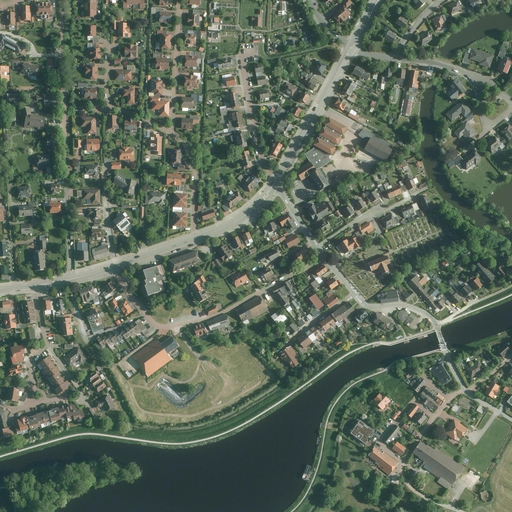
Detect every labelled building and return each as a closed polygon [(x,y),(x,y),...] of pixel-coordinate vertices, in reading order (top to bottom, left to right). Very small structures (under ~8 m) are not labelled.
[(348,0),(345,0),(341,3),(346,8),(351,3),(348,0)] [(426,2),(424,0),(410,0),(419,9),(426,2)] [(457,2),(447,6),(451,15),(461,11),(460,7),(457,2)] [(37,11),(37,16),(41,16),(41,19),(42,20),(44,19),(45,19),(46,19),(48,19),(49,19),(48,15),(52,15),(52,11),(52,4),(49,4),(40,4),(37,5),(37,11)] [(350,14),(343,6),(331,16),(338,24),(339,23),(340,24),(344,20),(344,19),(350,14)] [(22,17),(22,21),(30,21),(31,21),(31,18),(31,13),(30,13),(29,7),(22,7),(23,13),(22,13),(22,17)] [(95,15),(96,8),(85,7),(85,19),(93,19),(93,22),(99,22),(99,15),(95,15)] [(195,16),(189,16),(189,28),(201,29),(201,15),(203,15),(203,11),(195,11),(195,16)] [(6,18),(6,26),(14,25),(15,25),(15,23),(15,19),(14,19),(14,13),(7,13),(7,18),(6,18)] [(160,15),(159,22),(165,22),(165,26),(168,26),(168,23),(171,23),(172,13),(163,13),(160,13),(160,15)] [(254,17),(253,20),(256,21),(256,27),(262,27),(263,18),(257,18),(254,17)] [(407,22),(400,17),(395,24),(402,29),(407,22)] [(440,17),(432,21),(437,31),(445,27),(443,22),(440,17)] [(129,23),(118,22),(117,39),(128,39),(129,23)] [(97,26),(85,26),(85,39),(92,39),(92,44),(99,44),(99,37),(96,37),(97,26)] [(166,31),(155,31),(155,36),(158,36),(158,50),(170,51),(171,36),(166,36),(166,31)] [(196,35),(186,35),(185,45),(197,46),(198,39),(202,39),(202,32),(196,32),(196,35)] [(396,37),(388,32),(384,39),(392,44),(396,37)] [(312,33),(301,37),(303,43),(314,39),(312,33)] [(432,41),(428,33),(417,38),(421,46),(432,41)] [(2,35),(0,37),(0,49),(1,49),(2,50),(5,46),(19,53),(20,54),(23,47),(2,35)] [(90,48),(90,61),(102,61),(102,48),(100,48),(100,44),(99,44),(92,44),(92,48),(90,48)] [(137,47),(125,46),(125,58),(137,58),(137,47)] [(493,56),(473,50),(471,55),(469,60),(470,60),(480,63),(479,65),(489,69),(493,56)] [(161,54),(152,53),(151,58),(155,58),(154,70),(168,71),(169,58),(161,57),(161,54)] [(195,57),(186,56),(185,67),(198,68),(199,59),(202,59),(203,53),(195,53),(195,57)] [(469,60),(471,55),(467,53),(464,57),(462,64),(468,66),(470,60),(469,60)] [(506,62),(502,60),(497,71),(507,75),(511,65),(511,60),(507,58),(506,62)] [(232,59),(218,62),(220,70),(234,67),(232,59)] [(319,60),(313,72),(322,77),(328,66),(319,60)] [(39,67),(21,64),(19,73),(26,74),(26,76),(38,78),(39,67)] [(95,64),(86,64),(86,81),(100,80),(99,67),(95,67),(95,64)] [(264,70),(265,75),(266,74),(272,73),(271,69),(265,70),(264,64),(255,65),(256,72),(264,70)] [(115,70),(114,81),(131,82),(131,73),(134,73),(134,66),(127,66),(127,70),(115,70)] [(352,74),(360,79),(361,77),(367,81),(370,76),(364,72),(356,67),(352,74)] [(391,78),(392,70),(384,69),(384,78),(391,78)] [(404,87),(405,71),(397,70),(396,86),(404,87)] [(416,83),(418,73),(410,71),(408,82),(409,82),(408,88),(417,90),(418,83),(416,83)] [(233,73),(223,75),(224,81),(227,81),(228,87),(238,85),(236,76),(234,76),(233,73)] [(193,77),(185,76),(184,87),(198,88),(199,78),(201,78),(201,74),(194,74),(193,77)] [(266,74),(265,75),(265,77),(257,78),(258,85),(267,84),(266,74)] [(319,83),(307,76),(305,81),(309,84),(307,87),(314,91),(319,83)] [(163,81),(150,80),(149,93),(154,94),(154,96),(162,97),(163,81)] [(299,87),(287,80),(283,86),(286,88),(284,92),(293,97),(299,87)] [(348,81),(345,87),(352,91),(355,85),(348,81)] [(465,91),(456,81),(454,82),(450,86),(453,90),(447,95),(452,102),(465,91)] [(87,83),(77,83),(77,88),(85,88),(85,99),(99,99),(99,88),(87,88),(87,83)] [(125,106),(134,106),(135,87),(127,87),(127,91),(122,91),(122,99),(125,99),(125,106)] [(342,93),(349,97),(352,91),(345,87),(342,93)] [(270,89),(259,91),(261,102),(267,102),(266,98),(272,97),(270,89)] [(311,96),(303,91),(298,100),(306,105),(311,96)] [(229,95),(231,102),(239,100),(238,94),(229,95)] [(192,99),(182,98),(182,108),(194,109),(195,101),(200,102),(200,96),(192,95),(192,99)] [(20,96),(7,96),(7,105),(20,105),(20,96)] [(160,98),(149,97),(148,102),(151,102),(150,110),(159,111),(158,116),(168,117),(169,101),(160,100),(160,98)] [(339,98),(336,102),(348,109),(350,105),(347,103),(348,103),(339,98)] [(58,99),(43,100),(43,108),(48,108),(48,115),(56,114),(56,109),(59,109),(58,99)] [(239,100),(231,102),(232,108),(241,106),(239,100)] [(408,117),(411,102),(405,100),(402,116),(408,117)] [(346,112),(348,109),(336,102),(334,107),(342,112),(343,111),(346,112)] [(462,102),(446,115),(451,122),(461,114),(464,118),(465,118),(470,113),(471,112),(462,102)] [(227,106),(220,108),(222,116),(229,114),(227,106)] [(287,111),(279,106),(277,110),(273,107),(270,112),(284,121),(287,116),(284,115),(287,111)] [(29,107),(20,109),(22,119),(27,117),(27,116),(32,117),(29,107)] [(293,112),(289,110),(287,115),(293,118),(294,116),(299,119),(303,111),(295,107),(293,112)] [(242,113),(231,116),(232,121),(244,119),(242,113)] [(38,130),(43,131),(46,117),(32,115),(32,117),(27,116),(27,117),(25,127),(31,128),(31,127),(38,128),(38,130)] [(191,120),(183,119),(182,129),(194,130),(194,120),(200,120),(200,116),(191,115),(191,120)] [(120,116),(108,116),(108,129),(120,129),(120,116)] [(98,117),(81,117),(82,130),(88,129),(88,136),(97,135),(97,138),(101,138),(101,128),(99,128),(98,117)] [(314,148),(305,155),(310,163),(305,167),(296,173),(299,177),(302,180),(309,176),(320,192),(331,186),(319,169),(331,162),(330,160),(330,159),(348,127),(330,118),(330,119),(314,148)] [(245,125),(244,119),(232,121),(227,122),(229,129),(245,125)] [(138,121),(125,120),(125,130),(138,131),(138,129),(142,129),(142,123),(138,123),(138,121)] [(280,126),(289,131),(292,126),(284,121),(280,126)] [(458,131),(454,134),(459,140),(463,136),(468,142),(477,135),(467,123),(463,125),(458,130),(458,131)] [(511,146),(511,128),(509,125),(500,133),(511,146)] [(289,131),(280,126),(277,130),(271,127),(267,133),(273,137),(277,131),(286,136),(289,131)] [(365,149),(364,150),(386,162),(393,148),(392,147),(393,145),(364,128),(359,135),(363,138),(359,146),(360,146),(365,149)] [(151,131),(145,131),(145,140),(150,140),(150,153),(155,153),(155,156),(163,156),(163,136),(159,135),(159,133),(151,133),(151,131)] [(238,141),(248,139),(247,131),(230,134),(232,142),(238,141)] [(47,135),(48,143),(60,142),(59,134),(47,135)] [(495,138),(485,146),(492,154),(502,145),(495,138)] [(250,146),(248,139),(238,141),(239,149),(250,146)] [(102,140),(88,140),(88,153),(102,152),(102,140)] [(276,142),(270,153),(277,157),(283,146),(276,142)] [(122,149),(119,150),(120,161),(134,161),(134,149),(129,149),(129,147),(122,147),(122,149)] [(184,151),(172,151),(171,165),(178,166),(178,170),(186,171),(186,163),(183,163),(184,151)] [(242,161),(251,158),(250,151),(240,154),(242,161)] [(463,162),(460,164),(466,171),(474,165),(476,166),(481,162),(479,160),(480,159),(475,152),(463,162)] [(53,156),(38,156),(39,167),(53,167),(52,160),(58,160),(57,153),(53,154),(53,156)] [(458,167),(460,164),(463,162),(459,156),(453,161),(458,167)] [(254,166),(251,158),(242,161),(244,169),(254,166)] [(395,164),(397,169),(400,168),(401,171),(409,168),(406,160),(395,164)] [(100,166),(86,167),(86,178),(96,178),(96,176),(100,176),(100,166)] [(250,168),(244,174),(248,179),(251,176),(253,174),(257,173),(258,177),(263,176),(262,170),(254,172),(250,168)] [(127,180),(118,174),(112,182),(126,191),(125,195),(134,197),(138,183),(127,180)] [(183,175),(168,175),(167,186),(182,187),(181,190),(187,190),(188,185),(182,184),(183,175)] [(247,180),(255,188),(259,183),(251,176),(248,179),(247,180)] [(406,182),(410,190),(416,187),(413,179),(406,182)] [(251,193),(255,188),(247,180),(243,186),(251,193)] [(63,185),(53,186),(53,195),(63,194),(63,185)] [(398,185),(392,187),(396,196),(402,193),(398,185)] [(396,196),(392,187),(386,190),(390,199),(396,196)] [(33,188),(19,189),(19,200),(31,199),(31,195),(33,195),(33,188)] [(102,190),(78,190),(78,200),(90,199),(90,204),(103,204),(102,190)] [(239,191),(232,197),(237,204),(245,199),(239,191)] [(380,198),(375,191),(368,195),(371,199),(373,202),(380,198)] [(167,194),(151,192),(150,203),(157,203),(157,205),(166,206),(167,194)] [(235,206),(237,204),(232,197),(224,202),(232,213),(238,209),(235,206)] [(427,197),(420,200),(424,210),(432,207),(427,197)] [(359,210),(366,207),(361,199),(358,201),(356,198),(353,200),(359,210)] [(52,199),(46,199),(46,203),(51,203),(51,214),(63,214),(62,202),(52,202),(52,199)] [(30,206),(20,207),(21,217),(35,216),(34,207),(38,207),(38,201),(30,202),(30,206)] [(314,204),(307,209),(315,223),(323,218),(323,217),(336,209),(331,202),(325,205),(322,201),(315,205),(314,204)] [(411,205),(401,210),(405,218),(410,216),(409,213),(414,211),(411,205)] [(204,222),(211,219),(207,209),(204,210),(203,206),(198,206),(198,211),(202,212),(203,214),(201,214),(204,222)] [(343,211),(347,218),(354,214),(350,206),(343,211)] [(207,209),(211,219),(217,217),(214,207),(207,209)] [(102,208),(88,209),(88,216),(92,216),(92,219),(102,219),(102,208)] [(122,214),(112,222),(121,233),(131,224),(122,214)] [(391,214),(381,219),(386,228),(396,223),(391,214)] [(287,215),(278,220),(282,227),(285,225),(286,226),(288,225),(291,229),(296,227),(292,221),(291,221),(287,215)] [(34,225),(22,226),(22,235),(34,235),(33,226),(42,226),(41,220),(34,220),(34,225)] [(323,233),(330,228),(325,221),(318,226),(323,233)] [(274,222),(263,227),(266,234),(268,233),(270,237),(276,235),(275,232),(278,231),(274,222)] [(364,232),(373,227),(370,222),(360,228),(360,226),(357,228),(361,236),(364,234),(364,232)] [(100,227),(92,227),(92,238),(97,237),(97,240),(103,240),(103,229),(100,229),(100,227)] [(249,232),(243,235),(247,245),(250,244),(249,240),(252,239),(249,232)] [(285,240),(289,248),(300,242),(296,234),(285,240)] [(243,249),(239,237),(232,239),(233,242),(236,249),(239,247),(240,250),(243,249)] [(347,240),(339,245),(345,254),(355,248),(355,249),(361,246),(355,237),(348,242),(347,240)] [(44,252),(33,253),(34,272),(47,271),(46,252),(50,252),(50,241),(43,242),(44,252)] [(84,242),(78,242),(78,251),(81,251),(82,262),(89,262),(89,242),(84,242)] [(8,243),(0,243),(0,258),(9,258),(8,243)] [(107,244),(92,249),(96,261),(110,257),(107,244)] [(225,246),(218,251),(225,261),(232,256),(225,246)] [(174,257),(168,259),(172,272),(200,263),(196,250),(190,252),(182,254),(174,257)] [(276,250),(268,254),(271,261),(279,257),(276,250)] [(298,257),(300,261),(308,257),(304,250),(293,256),(295,259),(298,257)] [(386,256),(368,264),(372,272),(376,270),(378,273),(381,272),(381,275),(389,271),(386,265),(389,264),(386,256)] [(474,267),(482,277),(488,272),(480,262),(474,267)] [(162,264),(140,271),(143,281),(141,282),(143,286),(141,287),(144,297),(146,297),(167,290),(164,280),(165,279),(164,275),(166,274),(162,264)] [(8,265),(0,266),(1,275),(9,274),(8,265)] [(503,265),(496,271),(502,278),(507,272),(505,270),(506,269),(503,265)] [(315,279),(327,271),(324,266),(312,274),(315,279)] [(269,268),(263,272),(266,277),(266,279),(273,275),(269,268)] [(490,271),(488,272),(482,277),(488,284),(494,279),(493,277),(494,276),(490,271)] [(242,284),(248,280),(243,272),(237,274),(231,277),(237,287),(242,284)] [(203,276),(191,286),(201,302),(206,299),(204,296),(207,294),(201,284),(206,281),(203,276)] [(413,288),(416,292),(421,287),(428,281),(424,277),(423,278),(421,280),(417,276),(408,283),(410,285),(413,288)] [(472,277),(468,281),(476,291),(482,285),(479,281),(480,280),(478,278),(474,281),(472,277)] [(292,279),(287,282),(293,290),(298,287),(292,279)] [(327,283),(332,289),(338,285),(334,279),(327,283)] [(116,289),(111,282),(105,287),(107,290),(102,293),(105,297),(116,289)] [(282,284),(288,292),(293,290),(287,282),(282,284)] [(275,294),(280,290),(283,295),(288,292),(282,284),(277,287),(272,289),(275,294)] [(463,288),(460,291),(465,297),(472,292),(464,284),(462,286),(463,288)] [(92,286),(77,290),(81,303),(93,300),(94,303),(99,302),(97,293),(94,294),(92,286)] [(416,292),(424,301),(429,296),(426,292),(428,290),(426,288),(424,290),(421,287),(416,292)] [(429,306),(435,300),(433,298),(440,291),(438,288),(429,296),(424,301),(429,306)] [(280,290),(275,294),(286,309),(291,305),(283,295),(280,290)] [(404,297),(407,302),(415,295),(411,291),(408,294),(406,290),(402,293),(404,297)] [(382,297),(380,297),(380,304),(399,302),(396,291),(382,293),(382,297)] [(456,293),(450,299),(455,304),(461,299),(456,293)] [(324,305),(316,294),(310,299),(319,309),(324,305)] [(325,302),(330,308),(339,300),(335,294),(325,302)] [(435,300),(429,306),(434,311),(438,307),(440,309),(445,306),(443,304),(445,302),(443,301),(446,298),(442,294),(435,300)] [(146,297),(144,297),(139,299),(148,311),(153,307),(146,297)] [(244,306),(236,311),(242,322),(253,317),(253,318),(267,310),(259,297),(244,305),(244,306)] [(64,300),(56,301),(58,311),(65,310),(64,300)] [(114,310),(118,306),(113,300),(109,303),(114,310)] [(23,310),(35,308),(34,301),(22,303),(23,310)] [(51,301),(43,302),(44,311),(52,310),(51,301)] [(133,310),(125,301),(118,306),(126,316),(133,310)] [(346,304),(342,307),(348,315),(356,309),(353,305),(350,301),(346,304)] [(206,311),(208,315),(218,310),(216,306),(206,311)] [(342,307),(336,311),(342,319),(348,315),(342,307)] [(23,310),(24,316),(35,315),(35,308),(23,310)] [(90,312),(86,313),(89,321),(94,319),(98,318),(95,309),(89,311),(90,312)] [(354,318),(359,323),(367,315),(362,310),(356,315),(357,316),(354,318)] [(401,310),(398,312),(397,313),(396,315),(396,316),(397,318),(398,320),(399,321),(401,322),(403,322),(405,321),(406,320),(407,318),(408,316),(408,315),(407,313),(405,311),(404,310),(401,310)] [(271,316),(276,323),(283,317),(278,311),(271,316)] [(330,316),(336,324),(342,319),(336,311),(330,316)] [(378,326),(384,317),(377,313),(374,318),(371,322),(378,326)] [(411,314),(405,324),(410,327),(416,318),(411,314)] [(14,315),(5,316),(6,328),(16,327),(15,325),(14,315)] [(25,324),(36,322),(35,315),(24,316),(25,324)] [(227,315),(207,322),(211,331),(219,328),(219,330),(227,327),(229,331),(232,330),(227,315)] [(326,332),(331,328),(336,324),(330,316),(325,320),(320,324),(326,332)] [(371,322),(374,318),(370,316),(365,322),(370,324),(371,322)] [(378,326),(385,331),(387,328),(391,322),(391,321),(384,317),(378,326)] [(73,335),(71,319),(65,319),(61,320),(61,328),(65,328),(66,335),(73,335)] [(139,319),(134,322),(140,329),(144,336),(149,333),(139,319)] [(134,322),(130,326),(135,333),(140,329),(134,322)] [(97,326),(96,323),(90,325),(93,333),(103,329),(102,325),(97,326)] [(208,334),(208,332),(204,323),(193,327),(197,338),(208,334)] [(298,330),(293,323),(286,329),(288,332),(289,331),(292,335),(298,330)] [(320,324),(315,327),(321,335),(326,332),(320,324)] [(130,336),(135,333),(130,326),(125,329),(130,336)] [(310,331),(317,339),(321,335),(315,327),(310,331)] [(125,329),(120,333),(124,338),(125,340),(130,336),(125,329)] [(114,334),(118,340),(119,341),(124,338),(120,333),(119,331),(114,334)] [(310,331),(306,334),(312,343),(317,339),(310,331)] [(113,333),(108,336),(112,342),(113,343),(118,340),(114,334),(113,333)] [(306,334),(298,340),(304,348),(312,343),(306,334)] [(102,338),(106,343),(107,345),(112,342),(108,336),(107,335),(102,338)] [(102,338),(101,336),(96,340),(98,342),(101,347),(106,343),(102,338)] [(133,357),(147,376),(170,360),(167,355),(179,346),(172,336),(160,345),(156,340),(133,357)] [(101,347),(98,342),(95,344),(100,351),(103,349),(101,347)] [(505,344),(496,351),(503,359),(511,352),(505,344)] [(19,346),(11,348),(13,356),(11,356),(13,365),(24,361),(22,355),(25,354),(23,346),(20,347),(19,346)] [(79,347),(64,358),(70,366),(79,359),(81,363),(87,358),(79,347)] [(291,347),(279,354),(285,364),(289,362),(293,368),(299,363),(295,358),(297,356),(291,347)] [(49,357),(39,364),(43,369),(53,362),(49,357)] [(53,362),(43,369),(47,373),(56,367),(53,362)] [(478,362),(466,370),(471,378),(484,371),(478,362)] [(24,372),(23,365),(8,369),(9,376),(24,372)] [(411,365),(401,371),(406,380),(416,374),(411,365)] [(443,365),(431,372),(433,375),(435,375),(442,386),(452,380),(443,365)] [(56,367),(47,373),(51,379),(59,373),(60,372),(56,367)] [(89,377),(92,382),(91,382),(95,387),(99,392),(106,386),(103,382),(102,382),(99,377),(96,372),(89,377)] [(49,380),(52,385),(62,378),(59,373),(51,379),(49,380)] [(393,381),(386,373),(378,380),(385,388),(393,381)] [(417,376),(413,381),(421,387),(425,383),(417,376)] [(62,378),(52,385),(56,390),(65,383),(62,378)] [(494,378),(492,382),(484,394),(492,399),(500,388),(496,385),(499,381),(494,378)] [(421,387),(413,381),(409,385),(417,392),(421,387)] [(65,383),(56,390),(60,395),(69,388),(65,383)] [(402,383),(392,394),(401,403),(403,401),(407,405),(414,399),(409,394),(411,391),(402,383)] [(429,386),(424,392),(433,400),(439,394),(429,386)] [(424,392),(418,399),(435,413),(441,406),(433,400),(424,392)] [(433,400),(441,406),(448,399),(440,392),(439,394),(433,400)] [(379,394),(373,401),(376,403),(374,405),(382,412),(391,401),(384,395),(382,397),(379,394)] [(116,408),(110,396),(101,400),(102,401),(96,402),(97,408),(104,406),(108,412),(116,408)] [(422,411),(415,404),(406,414),(411,419),(412,418),(414,420),(421,413),(422,411)] [(453,404),(449,410),(456,415),(461,409),(453,404)] [(74,405),(65,407),(68,418),(69,421),(75,419),(75,421),(85,418),(83,410),(80,411),(76,406),(74,406),(74,405)] [(479,405),(476,411),(482,414),(485,408),(479,405)] [(65,407),(59,409),(62,419),(68,418),(65,407)] [(92,421),(97,418),(91,408),(86,411),(92,421)] [(52,411),(55,422),(62,419),(59,409),(52,411)] [(397,410),(391,418),(394,421),(401,413),(397,410)] [(48,424),(55,422),(52,411),(45,413),(48,424)] [(37,415),(38,416),(40,426),(48,424),(45,413),(37,415)] [(427,418),(421,413),(414,420),(421,426),(427,418)] [(28,419),(31,429),(41,427),(40,426),(38,416),(28,419)] [(28,419),(18,421),(21,432),(31,429),(28,419)] [(468,430),(453,420),(444,433),(455,441),(457,438),(460,440),(468,430)] [(372,431),(359,422),(350,434),(364,445),(367,441),(366,440),(369,436),(370,437),(372,434),(371,433),(372,431)] [(418,433),(405,423),(403,427),(415,437),(418,433)] [(390,433),(397,439),(402,433),(399,431),(400,430),(396,426),(390,433)] [(9,428),(0,430),(0,439),(11,436),(9,428)] [(397,439),(390,433),(383,442),(388,445),(391,441),(394,443),(397,439)] [(464,469),(436,448),(434,450),(427,445),(427,446),(421,442),(412,454),(424,462),(421,467),(440,479),(437,483),(448,490),(464,469)] [(397,443),(391,450),(400,457),(406,450),(397,443)] [(382,454),(374,448),(367,457),(380,466),(378,468),(389,476),(398,464),(383,452),(382,454)]
